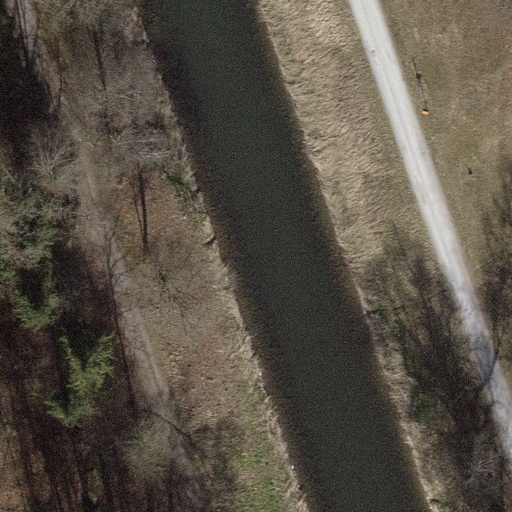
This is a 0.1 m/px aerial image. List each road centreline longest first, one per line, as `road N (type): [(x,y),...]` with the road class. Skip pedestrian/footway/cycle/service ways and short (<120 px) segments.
road 1 (track): [(24,0),(198,511)]
road 2 (track): [(366,0),(511,431)]
